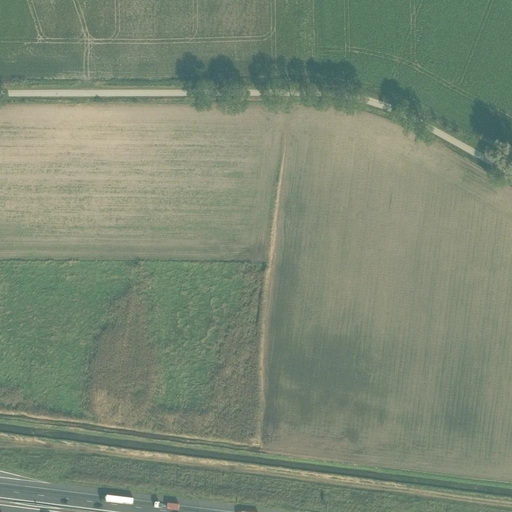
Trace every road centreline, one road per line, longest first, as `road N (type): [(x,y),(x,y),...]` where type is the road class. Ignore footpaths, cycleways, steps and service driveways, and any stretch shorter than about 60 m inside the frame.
road 1 (unclassified): [(0,100),(362,103),(511,180)]
road 2 (motorway): [(179,511),(0,486)]
